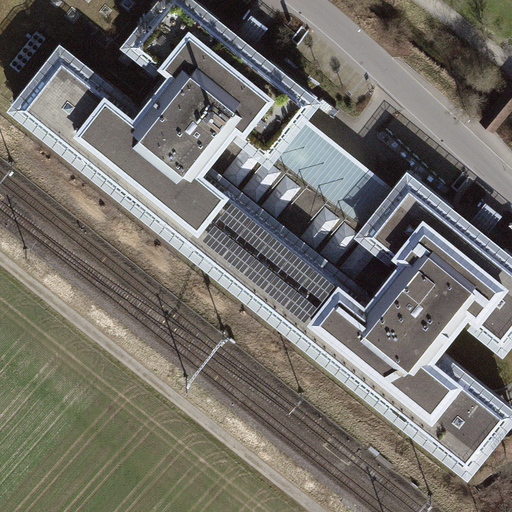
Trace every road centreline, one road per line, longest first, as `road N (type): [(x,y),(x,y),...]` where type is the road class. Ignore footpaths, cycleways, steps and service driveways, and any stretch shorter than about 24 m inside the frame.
road 1 (track): [(319,511),(0,260)]
road 2 (tertiary): [(304,0),(511,188)]
